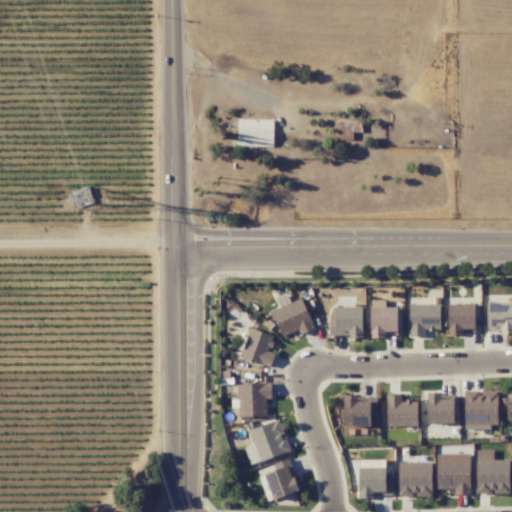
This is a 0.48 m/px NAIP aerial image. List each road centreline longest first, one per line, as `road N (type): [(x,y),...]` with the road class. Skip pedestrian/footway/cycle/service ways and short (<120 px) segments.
road 1 (residential): [(176,511),(172,0)]
road 2 (tertiary): [(511,245),(174,248)]
road 3 (residential): [(511,365),(307,368)]
road 4 (residential): [(307,368),(334,511)]
